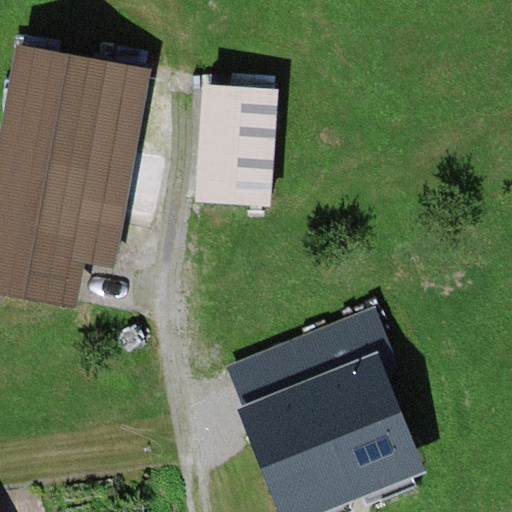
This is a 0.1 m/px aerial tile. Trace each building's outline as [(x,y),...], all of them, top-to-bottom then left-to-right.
[(145,76),(24,54),(0,189),(0,302),(2,303),(4,288),(72,300),(80,258),(111,264),(145,76)] [(276,93),(210,88),(202,197),(268,202),(276,93)] [(370,316),(315,338),(334,384),(370,370),(371,373),(390,365),(370,316)] [(325,388),(312,393),(351,487),(409,464),(371,373),(370,370),(334,384),(325,388)] [(293,511),(351,487),(312,393),(305,396),(254,416),(293,511)]
